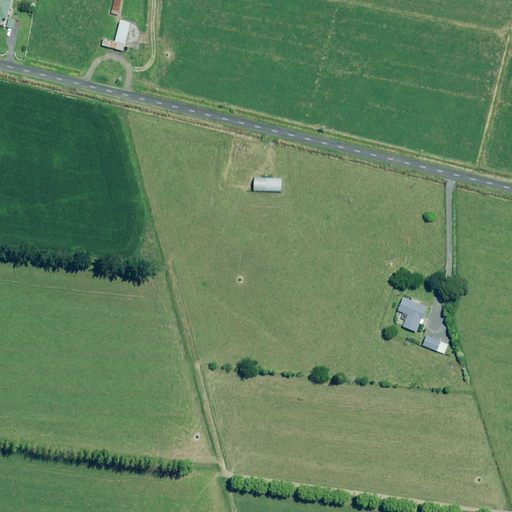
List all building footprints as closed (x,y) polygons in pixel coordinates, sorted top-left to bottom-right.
[(12,0),(0,0),(0,24),(1,25),(3,18),(7,19),(8,16),(11,16),(12,11),(10,10),(12,0)] [(122,0),(114,0),(112,13),(119,15),(122,0)] [(131,23),(121,21),(115,42),(104,39),(102,45),(124,51),(131,23)] [(283,179),(256,178),(255,191),(283,191),(283,179)] [(427,307),(404,298),(399,310),(408,314),(404,326),(417,332),(420,323),(423,324),(424,320),(422,319),(427,307)] [(449,344),(427,336),(423,345),(445,354),(449,344)]
